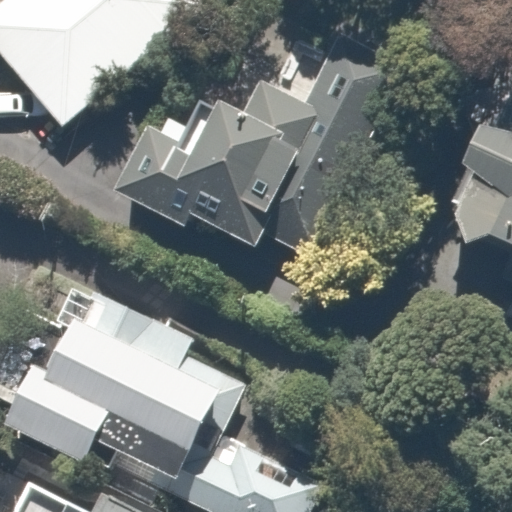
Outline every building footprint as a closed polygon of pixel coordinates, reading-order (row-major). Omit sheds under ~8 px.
[(0,0),(0,72),(59,135),(200,0),(0,0)] [(255,262),(309,152),(334,164),(390,50),(344,27),(308,100),(272,82),(249,128),(205,107),(189,140),(146,119),(110,191),(255,262)] [(511,96),(490,143),(476,136),(459,170),(484,182),(455,243),(505,267),(500,277),(511,282),(511,96)] [(243,380),(90,294),(43,378),(32,372),(2,426),(85,473),(93,460),(185,511),(311,511),(330,479),(221,418),(243,380)] [(124,511),(96,497),(87,511),(124,511)]
